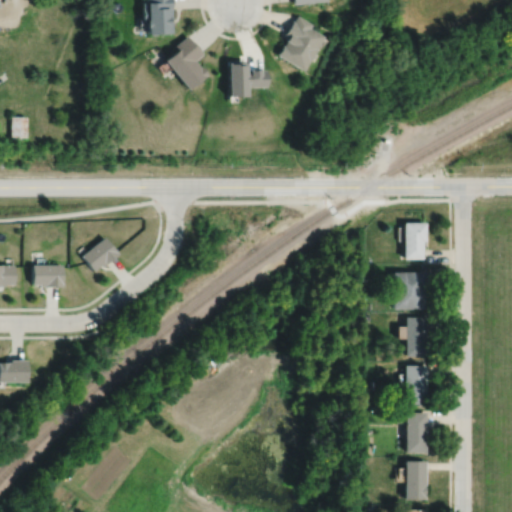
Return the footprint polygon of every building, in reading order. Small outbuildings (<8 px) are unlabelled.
[(140,0),(140,19),(144,19),(145,32),(170,32),(169,0),(140,0)] [(295,14),(291,19),(290,18),(282,32),(286,34),(283,39),(284,39),(281,44),(280,43),(275,53),(302,69),(322,35),(308,26),(310,23),(295,14)] [(184,34),(172,44),(176,48),(162,59),(186,88),(205,73),(198,64),(198,65),(192,58),(200,52),(190,39),(189,40),(184,34)] [(225,59),(225,95),(244,95),(244,85),(264,85),(264,68),(257,68),(247,68),(244,68),(244,62),(243,62),(243,59),(225,59)] [(9,114),(8,135),(23,136),(24,115),(9,114)] [(401,222),(401,226),(396,226),(396,239),(401,239),(401,258),(421,257),(420,240),(423,240),(423,222),(401,222)] [(79,255),(92,271),(99,265),(100,267),(116,254),(102,236),(79,255)] [(0,264),(0,285),(3,285),(3,284),(11,284),(11,264),(0,264)] [(29,264),(29,284),(39,284),(39,286),(60,286),(60,264),(29,264)] [(390,271),(391,309),(422,308),(421,286),(423,286),(423,271),(390,271)] [(402,312),(402,322),(395,322),(395,334),(402,334),(402,352),(423,352),(424,313),(402,312)] [(0,358),(0,377),(24,377),(24,355),(8,356),(8,358),(0,358)] [(402,361),(402,400),(423,400),(423,361),(402,361)] [(391,407),(391,419),(400,420),(400,407),(391,407)] [(402,409),(402,449),(423,449),(423,409),(402,409)] [(402,458),(402,496),(423,496),(423,458),(402,458)]
